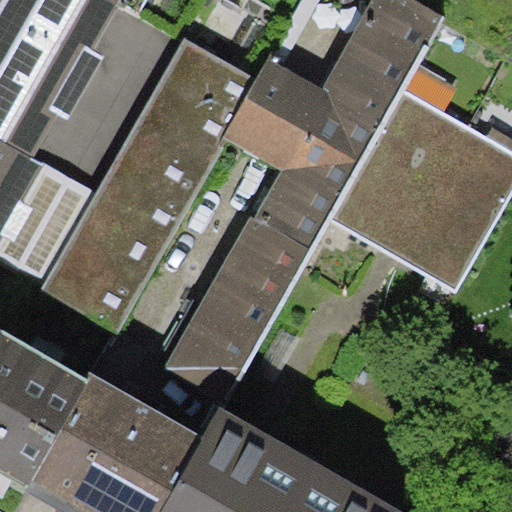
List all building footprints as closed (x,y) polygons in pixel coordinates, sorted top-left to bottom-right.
[(0,0),(0,151),(20,163),(21,160),(49,111),(60,117),(89,65),(79,59),(108,8),(95,0),(0,0)] [(120,14),(127,0),(95,0),(108,8),(120,14)] [(392,0),(374,0),(319,99),(263,67),(251,89),(163,243),(162,245),(179,255),(238,151),(281,174),(202,314),(190,307),(158,364),(169,371),(168,373),(221,404),(323,225),(398,95),(437,25),(411,10),(392,0)] [(511,0),(416,0),(411,10),(437,25),(511,67),(511,0)] [(115,166),(118,168),(97,205),(163,243),(251,89),(185,51),(166,84),(163,82),(145,113),(115,166)] [(511,160),(398,95),(323,225),(367,250),(449,297),(511,186),(511,160)] [(20,163),(0,151),(0,270),(111,334),(162,245),(163,243),(97,205),(84,197),(59,182),(33,167),(21,160),(20,163)] [(511,244),(478,305),(511,324),(511,244)] [(0,485),(2,481),(21,492),(26,484),(82,384),(0,336),(0,485)] [(82,384),(26,484),(75,511),(159,511),(198,444),(85,380),(82,384)] [(511,418),(476,398),(455,436),(511,468),(511,418)] [(356,511),(208,427),(198,444),(159,511),(356,511)]
